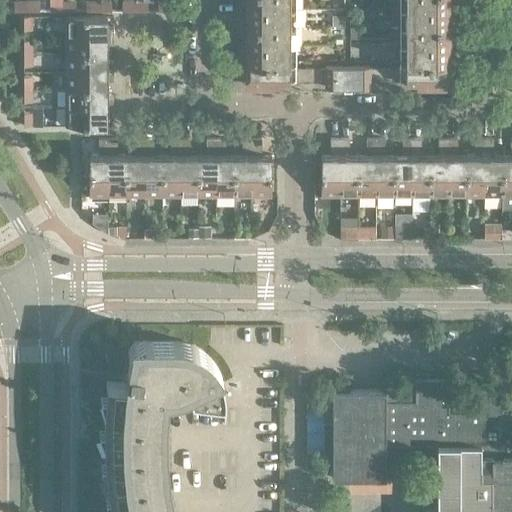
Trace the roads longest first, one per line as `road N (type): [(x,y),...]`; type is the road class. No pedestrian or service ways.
road 1 (tertiary): [(294,263),(40,267)]
road 2 (tertiary): [(46,294),(298,293)]
road 3 (tertiary): [(47,511),(46,294)]
road 4 (tertiary): [(0,301),(15,390),(13,511)]
road 5 (tertiary): [(298,293),(496,293)]
road 6 (residential): [(481,112),(292,111)]
road 7 (tertiary): [(469,259),(294,263)]
road 8 (residential): [(294,263),(292,111)]
